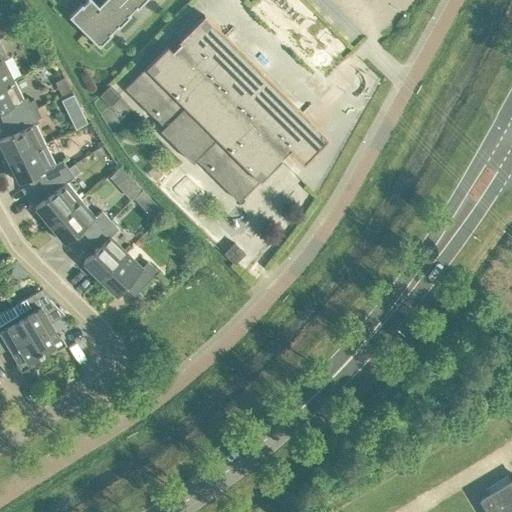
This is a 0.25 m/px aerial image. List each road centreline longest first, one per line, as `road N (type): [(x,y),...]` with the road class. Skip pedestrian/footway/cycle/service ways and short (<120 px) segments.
road 1 (residential): [(0,222),(20,252),(104,332),(113,352),(106,377),(0,442)]
road 2 (tertiary): [(167,511),(298,410),(404,294)]
road 3 (tertiary): [(502,127),(404,294)]
road 4 (tertiary): [(404,294),(470,228),(511,159)]
